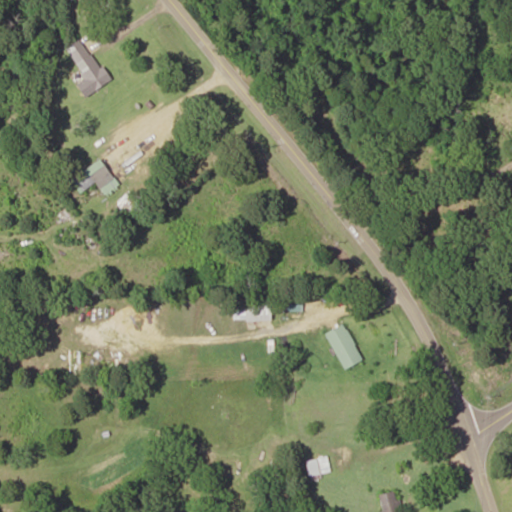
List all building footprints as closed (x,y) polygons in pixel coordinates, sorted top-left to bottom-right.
[(79,38),(63,48),(82,79),(73,85),(81,97),(106,82),(79,38)] [(511,129),(511,104),(488,87),(473,108),(509,134),(511,129)] [(90,182),(98,190),(111,176),(92,159),(68,185),(78,194),(90,182)] [(269,320),(269,312),(287,311),(287,297),(230,298),(230,321),(269,320)] [(342,369),(361,360),(342,323),(323,333),(342,369)] [(329,473),(326,456),(304,460),(307,477),(329,473)] [(398,511),(393,490),(377,493),(381,511),(398,511)]
